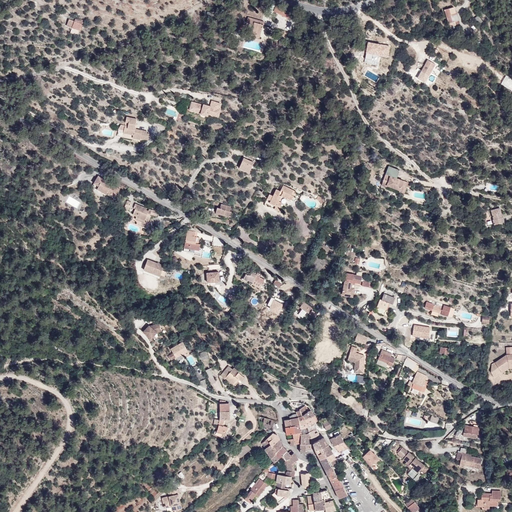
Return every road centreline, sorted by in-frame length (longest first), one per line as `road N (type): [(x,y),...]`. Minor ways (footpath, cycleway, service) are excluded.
road 1 (unclassified): [(492,400),(0,107)]
road 2 (unknown): [(433,181),(362,115),(316,11)]
road 3 (track): [(15,511),(68,435),(70,411),(33,381),(0,377)]
road 4 (track): [(0,368),(57,359),(166,375)]
road 5 (residential): [(326,483),(318,466),(283,441),(276,405),(237,400)]
